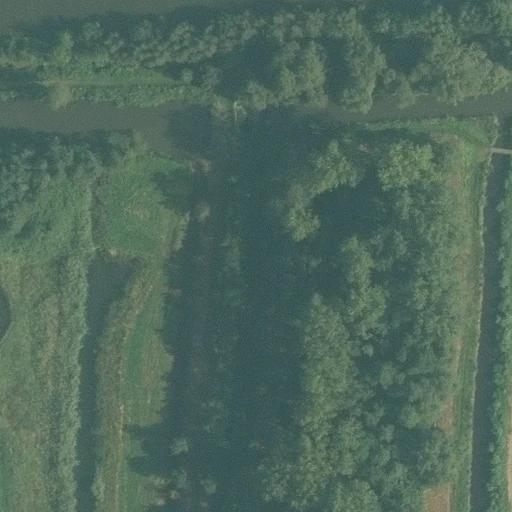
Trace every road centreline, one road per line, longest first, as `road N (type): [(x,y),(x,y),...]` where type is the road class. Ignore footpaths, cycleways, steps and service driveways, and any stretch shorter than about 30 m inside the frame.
road 1 (track): [(0,87),(189,80),(224,90),(294,56),(472,46),(489,47),(501,60)]
road 2 (track): [(224,90),(228,147),(199,511)]
